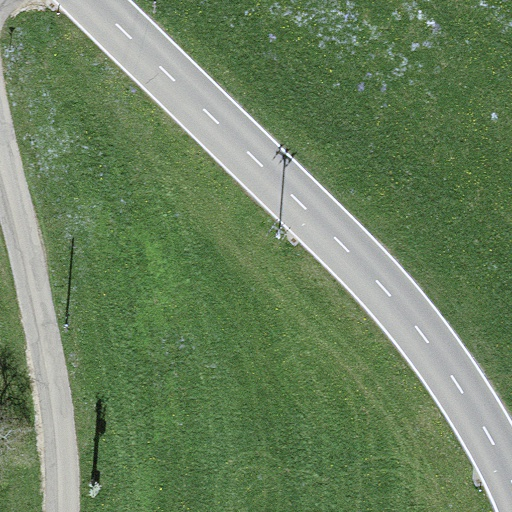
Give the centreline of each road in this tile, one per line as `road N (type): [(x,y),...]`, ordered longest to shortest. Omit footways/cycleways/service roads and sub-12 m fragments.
road 1 (tertiary): [(91,0),(402,310),(511,476)]
road 2 (unclassified): [(0,151),(53,391),(61,511)]
